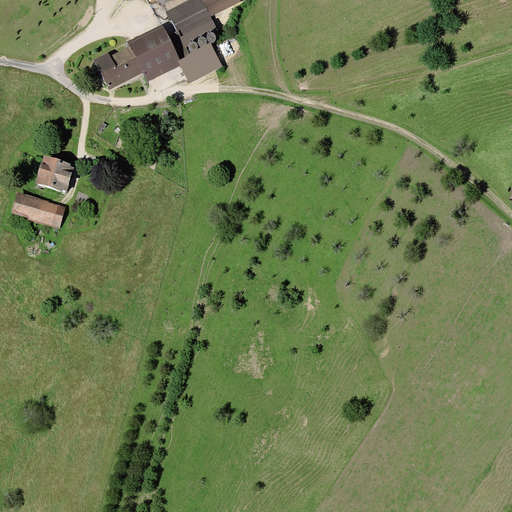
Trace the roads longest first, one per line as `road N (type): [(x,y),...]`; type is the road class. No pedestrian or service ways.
road 1 (track): [(511,218),(475,181),(388,126),(247,91),(97,97),(0,63)]
road 2 (track): [(511,49),(306,104)]
